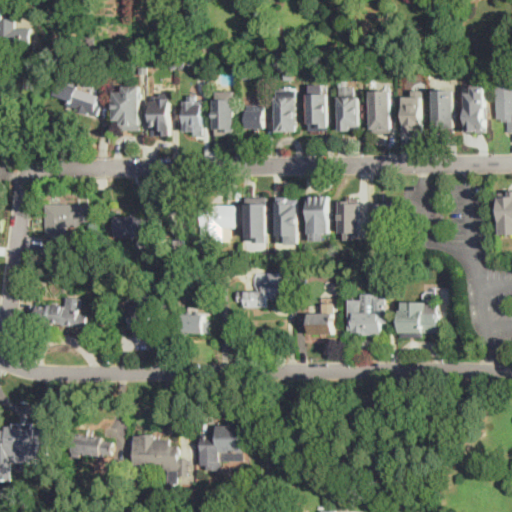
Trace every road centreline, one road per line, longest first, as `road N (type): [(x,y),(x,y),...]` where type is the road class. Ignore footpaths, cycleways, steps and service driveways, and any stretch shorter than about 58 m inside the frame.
road 1 (residential): [(511,163),(27,169),(5,363)]
road 2 (residential): [(511,366),(43,374),(0,360)]
